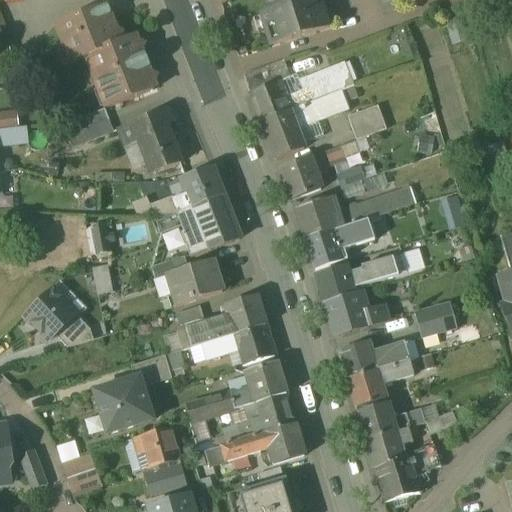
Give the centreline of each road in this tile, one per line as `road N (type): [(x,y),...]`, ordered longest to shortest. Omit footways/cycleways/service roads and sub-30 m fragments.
road 1 (tertiary): [(353,511),(183,0)]
road 2 (residential): [(0,389),(45,445),(62,511)]
road 3 (residential): [(428,511),(511,426)]
